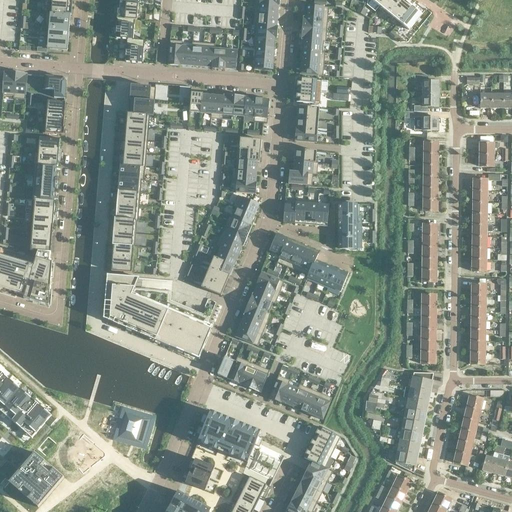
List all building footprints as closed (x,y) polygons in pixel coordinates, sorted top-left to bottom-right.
[(49,12),(49,13),(70,15),(70,16),(71,16),(73,2),(50,0),(49,12)] [(386,0),(380,7),(379,9),(389,17),(390,15),(402,0),(386,0)] [(402,0),(390,15),(400,23),(416,4),(415,3),(410,0),(402,0)] [(112,15),(112,18),(117,19),(137,20),(138,5),(120,4),(120,10),(118,10),(117,16),(112,15)] [(255,4),(254,15),(277,17),(278,6),(255,4)] [(416,4),(400,23),(409,31),(425,11),(416,4)] [(305,6),(304,17),(328,19),(329,8),(305,6)] [(45,12),(44,26),(46,27),(47,25),(69,27),(70,16),(70,15),(49,13),(49,12),(45,12)] [(254,15),(253,25),(277,27),(277,17),(254,15)] [(303,17),(302,29),(327,31),(328,19),(304,17),(303,17)] [(115,39),(127,40),(145,41),(145,40),(133,40),(135,21),(137,21),(137,20),(117,19),(115,39)] [(46,27),(46,37),(68,39),(69,27),(47,25),(46,27)] [(253,25),(253,26),(255,26),(254,37),(276,39),(277,39),(278,27),(277,27),(253,25)] [(302,29),(301,41),(302,41),(323,43),(326,43),(327,31),(302,29)] [(46,37),(44,50),(67,51),(68,39),(46,37)] [(254,37),(253,48),(256,48),(275,49),(276,39),(254,37)] [(127,40),(125,62),(143,64),(145,41),(127,40)] [(170,41),(168,66),(180,67),(180,66),(182,47),(182,42),(170,41)] [(302,41),(301,52),(302,52),(325,54),(325,53),(323,53),(323,43),(302,41)] [(182,47),(180,66),(191,67),(193,43),(192,43),(192,48),(182,47)] [(193,43),(191,67),(201,67),(203,44),(193,43)] [(203,44),(201,67),(212,68),(214,45),(203,44)] [(212,68),(212,70),(225,71),(225,69),(226,50),(215,49),(215,45),(214,45),(212,68)] [(256,48),(255,59),(274,60),(275,49),(256,48)] [(226,50),(225,69),(236,70),(238,51),(226,50)] [(302,52),(301,64),(324,66),(325,54),(302,52)] [(255,59),(254,69),(273,71),(274,60),(255,59)] [(106,81),(107,65),(88,63),(87,79),(106,81)] [(301,64),(300,76),(323,78),(324,66),(301,64)] [(14,99),(16,74),(5,73),(4,83),(3,96),(14,97),(13,99),(14,99)] [(27,75),(16,74),(14,99),(25,100),(27,75)] [(44,76),(43,90),(55,91),(54,98),(64,99),(65,99),(66,83),(62,78),(44,76)] [(427,76),(414,76),(414,80),(414,83),(422,83),(422,95),(438,95),(438,82),(427,82),(427,80),(427,76)] [(298,79),(297,91),(321,93),(322,81),(298,79)] [(131,86),(130,100),(155,102),(156,88),(131,86)] [(297,91),(296,103),(320,105),(321,93),(297,91)] [(191,93),(190,113),(200,114),(202,94),(191,93)] [(202,94),(200,114),(211,115),(213,96),(203,95),(203,94),(202,94)] [(223,96),(221,120),(233,121),(233,116),(235,96),(223,95),(223,96)] [(414,107),(414,113),(427,113),(427,108),(438,108),(438,95),(422,95),(422,107),(414,107)] [(480,109),(492,109),(492,95),(480,95),(480,109)] [(492,109),(503,109),(503,95),(492,95),(492,109)] [(511,95),(503,95),(503,109),(511,109),(511,95)] [(211,115),(211,119),(221,120),(223,96),(213,96),(211,115)] [(235,96),(233,116),(244,117),(243,122),(244,122),(246,98),(246,97),(245,97),(235,96)] [(246,98),(244,122),(255,123),(257,99),(246,98)] [(257,99),(255,123),(267,124),(269,100),(257,99)] [(130,100),(128,113),(154,115),(155,102),(130,100)] [(66,103),(45,102),(44,118),(64,119),(66,103)] [(297,107),(296,119),(318,121),(319,109),(297,107)] [(404,112),(404,119),(413,119),(414,119),(414,131),(438,131),(438,118),(427,118),(427,113),(414,113),(404,112)] [(127,114),(126,126),(149,128),(150,116),(153,117),(154,115),(128,113),(128,114),(127,114)] [(64,119),(44,118),(43,134),(64,136),(65,128),(64,128),(64,119)] [(296,119),(295,131),(317,132),(318,121),(296,119)] [(126,126),(125,139),(148,141),(149,128),(126,126)] [(295,131),(295,142),(316,144),(317,132),(295,131)] [(36,152),(36,153),(59,155),(61,140),(37,138),(36,152)] [(125,139),(124,153),(147,155),(148,141),(125,139)] [(240,139),(239,149),(260,151),(261,140),(240,139)] [(479,155),(493,156),(493,149),(497,149),(499,147),(499,144),(497,144),(497,141),(493,141),(493,144),(479,144),(479,155)] [(424,144),(424,155),(437,156),(437,144),(424,144)] [(237,149),(236,160),(260,162),(260,151),(239,149),(237,149)] [(295,150),(294,162),(316,163),(317,152),(295,150)] [(34,152),(33,165),(34,165),(57,167),(58,167),(59,155),(36,153),(36,152),(34,152)] [(120,165),(120,166),(145,168),(147,155),(124,153),(123,166),(120,165)] [(437,156),(424,155),(423,167),(437,167),(437,156)] [(493,156),(479,155),(479,167),(493,168),(493,156)] [(234,160),(233,171),(256,173),(257,163),(260,163),(260,162),(236,160),(234,160)] [(289,172),(289,173),(313,175),(317,176),(318,164),(316,163),(294,162),(293,173),(289,172)] [(34,165),(33,177),(56,178),(57,167),(34,165)] [(120,166),(119,179),(142,181),(144,181),(145,168),(120,166)] [(423,167),(423,178),(437,178),(437,167),(423,167)] [(233,171),(232,182),(236,183),(257,184),(257,183),(255,183),(256,173),(233,171)] [(289,173),(288,185),(291,185),(297,186),(303,186),(312,187),(313,175),(289,173)] [(33,177),(32,189),(54,190),(56,178),(33,177)] [(437,178),(423,178),(423,189),(437,189),(437,178)] [(119,179),(118,192),(141,194),(142,181),(119,179)] [(473,180),(473,192),(486,192),(487,180),(473,180)] [(236,183),(236,193),(256,195),(257,184),(236,183)] [(32,189),(31,201),(32,201),(53,202),(54,190),(32,189)] [(423,189),(423,200),(437,200),(437,189),(423,189)] [(118,192),(117,205),(140,207),(141,194),(118,192)] [(486,192),(473,192),(473,203),(486,203),(486,192)] [(238,196),(233,207),(235,208),(255,216),(260,205),(238,196)] [(285,200),(283,224),(295,225),(295,222),(297,200),(296,200),(296,201),(285,200)] [(297,200),(295,222),(306,223),(308,201),(297,200)] [(437,200),(423,200),(423,212),(437,212),(437,200)] [(32,201),(31,213),(54,214),(55,202),(53,202),(32,201)] [(308,201),(306,223),(317,223),(318,204),(318,202),(308,201)] [(473,203),(472,214),(486,215),(486,203),(473,203)] [(318,204),(317,223),(327,224),(329,205),(318,204)] [(117,205),(116,219),(138,221),(140,207),(117,205)] [(360,205),(338,205),(338,216),(360,216),(360,205)] [(235,208),(231,218),(251,226),(255,216),(235,208)] [(31,213),(30,225),(53,226),(54,214),(31,213)] [(486,226),(486,215),(472,214),(472,226),(486,226)] [(360,216),(338,216),(338,227),(362,227),(357,227),(357,217),(360,217),(360,216)] [(229,217),(225,227),(248,237),(252,227),(251,226),(231,218),(229,217)] [(115,219),(114,232),(136,234),(137,222),(138,222),(138,221),(116,219),(115,219)] [(30,225),(29,236),(52,238),(53,226),(30,225)] [(423,237),(436,237),(436,225),(423,225),(423,237)] [(492,226),(486,226),(472,226),(472,237),(486,237),(486,232),(492,232),(492,226)] [(225,227),(220,237),(243,247),(248,237),(225,227)] [(362,227),(338,227),(338,238),(362,238),(362,227)] [(114,232),(113,245),(139,247),(135,247),(136,234),(114,232)] [(277,234),(269,252),(280,256),(287,238),(277,234)] [(29,236),(28,252),(30,252),(51,253),(52,238),(29,236)] [(220,237),(216,248),(220,249),(238,257),(238,256),(242,247),(243,247),(220,237)] [(423,237),(422,248),(436,248),(436,237),(423,237)] [(486,237),(472,237),(472,248),(486,249),(486,237)] [(280,256),(277,263),(287,268),(297,246),(287,241),(288,239),(287,238),(280,256)] [(362,238),(338,238),(338,249),(362,249),(362,238)] [(113,245),(112,246),(113,246),(112,258),(138,261),(139,247),(113,245)] [(297,246),(287,268),(298,272),(307,250),(297,246)] [(0,293),(15,298),(17,293),(25,295),(24,299),(29,301),(33,302),(33,303),(49,308),(52,263),(50,263),(50,259),(51,253),(38,252),(36,259),(0,247),(0,293)] [(416,256),(416,260),(422,260),(436,260),(436,248),(422,248),(422,254),(419,254),(416,256)] [(472,248),(472,260),(485,260),(486,249),(472,248)] [(220,249),(217,259),(234,266),(238,257),(220,249)] [(506,249),(501,249),(501,254),(497,254),(497,260),(501,260),(506,260),(506,249)] [(307,250),(298,272),(308,277),(318,254),(307,250)] [(308,277),(307,281),(317,285),(326,265),(316,261),(318,255),(318,254),(308,277)] [(112,258),(111,272),(114,272),(134,274),(135,261),(138,261),(112,258)] [(214,258),(210,268),(229,276),(233,267),(234,267),(234,266),(217,259),(214,258)] [(422,260),(422,271),(436,271),(436,260),(422,260)] [(485,260),(472,260),(472,271),(485,272),(485,260)] [(326,265),(317,285),(328,289),(336,269),(326,265)] [(210,268),(205,278),(225,286),(229,276),(210,268)] [(328,289),(327,292),(338,296),(347,274),(336,269),(328,289)] [(436,271),(422,271),(422,283),(436,283),(436,271)] [(261,273),(257,284),(280,294),(284,283),(261,273)] [(107,276),(103,320),(199,360),(214,325),(208,322),(206,327),(138,298),(132,296),(135,289),(139,279),(139,278),(107,276)] [(205,278),(201,288),(221,297),(225,286),(205,278)] [(500,285),(500,291),(506,291),(506,281),(504,279),(497,279),(497,283),(498,285),(500,285)] [(253,294),(253,295),(275,304),(280,294),(257,284),(256,284),(258,285),(253,295),(253,294)] [(471,296),(485,297),(485,295),(489,295),(489,285),(472,285),(471,296)] [(253,295),(248,305),(271,315),(271,314),(269,313),(273,304),(275,304),(253,295)] [(422,296),(422,307),(435,308),(436,296),(422,296)] [(471,296),(471,308),(485,308),(485,297),(471,296)] [(248,305),(244,316),(267,325),(271,315),(248,305)] [(435,308),(422,307),(422,319),(435,319),(435,308)] [(485,319),(485,308),(471,308),(471,319),(485,319)] [(244,317),(240,326),(262,336),(267,325),(244,316),(244,317)] [(422,319),(421,330),(435,330),(435,319),(422,319)] [(471,319),(471,331),(485,331),(485,319),(471,319)] [(240,326),(236,337),(258,347),(262,336),(240,326)] [(435,330),(421,330),(421,342),(435,342),(435,330)] [(484,342),(485,331),(471,331),(471,342),(484,342)] [(421,342),(421,353),(435,353),(435,342),(421,342)] [(471,342),(471,353),(484,354),(484,342),(471,342)] [(435,353),(421,353),(421,365),(435,365),(435,353)] [(490,354),(484,354),(471,353),(470,365),(484,365),(484,358),(488,358),(490,356),(490,354)] [(225,358),(217,375),(228,379),(235,362),(225,358)] [(235,362),(228,379),(239,384),(248,362),(237,358),(235,362)] [(248,362),(239,384),(250,389),(259,367),(248,362)] [(259,367),(250,389),(260,393),(270,371),(259,367)] [(0,411),(32,439),(52,416),(0,371),(0,411)] [(408,388),(430,392),(433,374),(411,373),(408,388)] [(279,377),(269,399),(280,404),(280,402),(281,403),(288,385),(290,381),(279,377)] [(288,385),(281,403),(291,407),(300,385),(299,385),(298,389),(288,385)] [(300,385),(291,407),(302,412),(311,390),(300,385)] [(402,398),(406,399),(427,403),(430,392),(408,388),(404,387),(402,398)] [(311,390),(302,412),(312,416),(322,394),(311,390)] [(322,394),(312,416),(323,421),(332,399),(322,394)] [(379,398),(370,396),(369,402),(384,405),(385,401),(379,400),(379,398)] [(469,397),(467,408),(480,411),(483,400),(469,397)] [(406,399),(405,409),(425,414),(427,403),(406,399)] [(384,405),(369,402),(367,402),(366,413),(375,415),(377,408),(384,409),(384,405)] [(158,416),(114,403),(103,442),(147,455),(158,416)] [(477,422),(480,411),(467,408),(464,419),(477,422)] [(405,409),(403,420),(423,424),(425,414),(405,409)] [(211,411),(198,442),(247,462),(256,442),(260,432),(211,411)] [(398,419),(396,429),(421,434),(423,424),(403,420),(398,419)] [(464,419),(461,430),(475,433),(477,422),(464,419)] [(319,427),(314,438),(335,448),(340,438),(319,427)] [(396,429),(394,441),(399,442),(419,445),(421,434),(396,429)] [(475,433),(461,430),(459,441),(472,444),(475,433)] [(314,438),(309,448),(330,459),(335,448),(314,438)] [(511,449),(511,442),(502,440),(500,447),(511,450),(511,449)] [(459,441),(456,452),(469,455),(472,444),(459,441)] [(399,442),(397,451),(417,455),(419,445),(399,442)] [(309,448),(304,458),(325,469),(330,459),(309,448)] [(413,474),(417,455),(397,451),(395,465),(413,474)] [(467,466),(469,455),(456,452),(453,463),(467,466)] [(35,453),(9,483),(39,508),(64,479),(35,453)] [(493,474),(497,459),(486,456),(482,471),(493,474)] [(497,459),(493,474),(504,477),(508,462),(497,459)] [(195,460),(190,472),(210,480),(215,468),(195,460)] [(311,462),(306,472),(327,483),(332,473),(311,462)] [(190,472),(185,483),(205,491),(210,480),(190,472)] [(306,472),(301,483),(322,493),(327,483),(306,472)] [(457,473),(453,481),(465,487),(469,480),(457,473)] [(250,477),(243,491),(263,501),(270,487),(250,477)] [(393,487),(405,493),(410,483),(398,477),(393,487)] [(301,483),(296,493),(317,504),(322,493),(301,483)] [(383,485),(380,491),(385,494),(388,488),(383,485)] [(393,487),(388,498),(400,504),(405,493),(393,487)] [(243,491),(237,504),(252,511),(257,511),(263,501),(243,491)] [(382,500),(385,494),(380,491),(377,497),(382,500)] [(296,493),(290,503),(308,511),(312,511),(317,504),(296,493)] [(470,497),(456,493),(454,499),(469,503),(470,497)] [(210,511),(211,510),(182,494),(181,495),(182,496),(178,504),(177,503),(171,511),(210,511)] [(433,504),(445,510),(450,500),(438,494),(433,504)] [(388,498),(383,508),(391,511),(396,511),(400,504),(388,498)] [(308,511),(290,503),(285,511),(308,511)]
